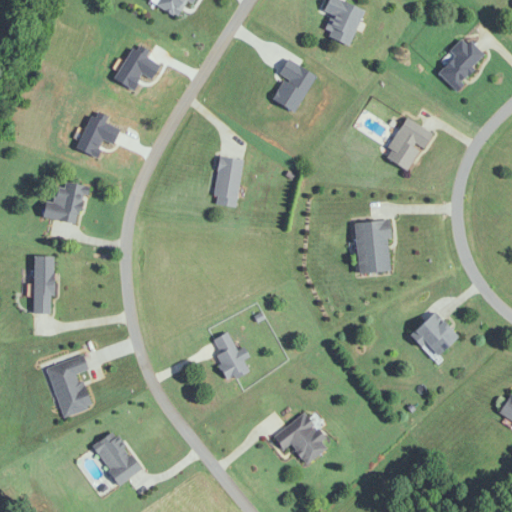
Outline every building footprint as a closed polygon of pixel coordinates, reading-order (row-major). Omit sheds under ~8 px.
[(154,3),(155,0),(191,0),(190,2),(186,0),(184,0),(177,14),(172,12),(171,13),(154,3)] [(349,46),(364,10),(339,0),(326,0),(322,10),(332,14),(323,36),(349,46)] [(464,36),(439,60),(444,65),(436,72),(452,88),(484,58),(464,36)] [(270,97),(292,111),(315,75),(286,57),(277,72),(287,79),(286,81),(282,78),(270,97)] [(384,160),(408,172),(430,131),(403,117),(386,149),(389,151),(384,160)] [(218,154),(242,158),(234,206),(214,202),(215,194),(211,194),(218,154)] [(54,188),(52,202),(43,201),(40,218),(78,225),(85,186),(64,183),(63,189),(54,188)] [(387,221),(353,222),(355,273),(389,272),(387,221)] [(52,257),(32,257),(32,314),(52,314),(52,257)] [(433,358),(456,339),(433,312),(410,331),(433,358)] [(236,350),(229,333),(213,339),(219,354),(215,356),(225,381),(249,372),(244,361),(248,359),(244,347),(236,350)] [(87,370),(83,356),(46,368),(62,418),(90,409),(79,373),(87,370)] [(511,396),(509,395),(497,413),(511,422),(511,396)] [(302,414),(271,438),(282,452),(289,446),(304,465),(328,446),(302,414)] [(117,486),(140,470),(113,432),(90,447),(117,486)]
